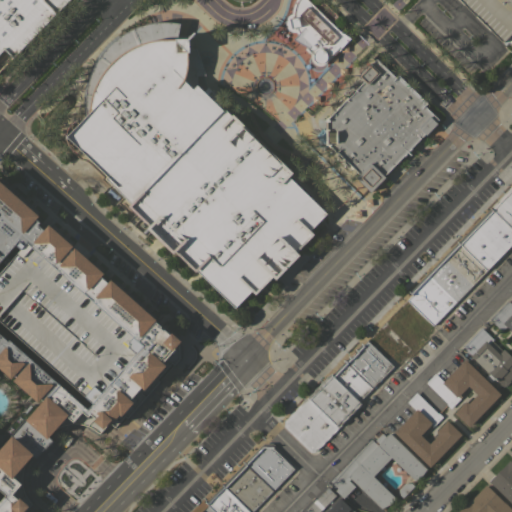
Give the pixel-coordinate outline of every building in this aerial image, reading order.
[(0,0),(68,0),(13,57),(4,48),(0,52),(0,0)] [(336,15),(331,21),(349,39),(338,51),(337,50),(326,62),(322,65),(319,65),(315,65),(313,63),(311,61),(310,55),(303,49),(306,46),(293,39),(297,34),(295,31),(289,31),(286,28),(284,23),(285,19),(287,15),(290,13),(291,7),(293,0),(307,0),(315,8),(322,1),(336,15)] [(511,0),(511,36),(510,34),(502,43),(458,0),(511,0)] [(309,230),(313,234),(296,251),(299,254),(275,279),(272,276),(255,294),(251,290),(234,307),(196,270),(195,271),(172,249),(170,251),(147,229),(149,226),(128,206),(130,203),(105,179),(108,176),(66,136),(68,126),(73,121),(86,115),(85,104),(86,89),(90,72),(97,58),(107,45),(117,37),(132,28),(146,23),(161,21),(179,23),(175,39),(192,38),(192,48),(196,48),(204,74),(196,75),(196,83),(203,90),(207,87),(210,91),(212,89),(219,96),(217,97),(221,102),(218,105),(223,110),(224,108),(230,115),(232,113),(270,152),(271,151),(292,172),(290,174),(306,190),(304,191),(325,213),(309,230)] [(325,143),(324,118),(326,118),(346,98),(363,82),(356,76),(369,63),(370,63),(373,60),(371,58),(377,52),(398,73),(397,74),(426,103),(423,105),(437,120),(435,122),(436,123),(425,134),(424,133),(382,175),(384,177),(370,191),(355,176),(358,174),(327,143),(325,143)] [(511,228),(490,207),(511,185),(511,228)] [(0,216),(14,229),(24,217),(0,194),(0,216)] [(490,207),(511,228),(511,242),(486,269),(457,241),(490,207)] [(31,248),(47,261),(58,247),(33,226),(20,242),(29,249),(31,248)] [(407,299),(411,295),(408,292),(457,241),(486,269),(461,295),(463,296),(458,302),(456,300),(433,324),(407,299)] [(89,274),(60,249),(47,265),(51,269),(53,266),(79,287),(89,274)] [(167,347),(98,280),(86,293),(119,324),(114,329),(119,333),(116,333),(117,344),(119,343),(123,368),(111,357),(104,358),(105,367),(104,368),(88,371),(87,362),(63,366),(59,362),(47,375),(79,405),(91,392),(98,391),(99,399),(77,422),(89,434),(117,404),(96,384),(110,371),(128,388),(167,347)] [(507,299),(510,295),(511,297),(511,332),(506,326),(501,331),(488,319),(507,299)] [(393,366),(366,340),(367,339),(364,336),(401,298),(404,301),(405,299),(406,300),(407,299),(433,324),(393,366)] [(511,358),(511,376),(508,380),(510,381),(504,386),(504,385),(502,387),(488,372),(487,373),(469,356),(470,355),(462,346),(480,327),(493,339),(488,344),(498,353),(502,349),(511,358)] [(393,366),(372,388),(344,360),(348,356),(349,357),(355,351),(354,350),(361,343),(362,344),(366,340),(393,366)] [(0,383),(23,404),(39,387),(20,384),(21,373),(10,364),(0,362),(2,351),(0,348),(0,383)] [(500,394),(468,427),(453,412),(464,401),(467,403),(476,394),(467,386),(459,394),(461,397),(450,408),(446,404),(444,402),(425,382),(434,373),(437,376),(436,376),(442,381),(464,359),(500,394)] [(330,374),(344,360),(372,388),(358,402),(330,374)] [(360,404),(337,427),(306,396),(329,373),(330,374),(358,402),(360,404)] [(429,467),(393,432),(414,410),(406,402),(415,392),(437,413),(437,412),(441,416),(432,426),(430,424),(419,435),(428,444),(437,435),(435,433),(436,432),(435,431),(446,420),(460,434),(429,467)] [(314,451),(309,452),(283,426),(283,420),(306,396),(337,427),(314,451)] [(34,440),(54,415),(32,398),(11,423),(34,440)] [(395,498),(388,504),(380,508),(350,478),(348,480),(354,486),(342,498),(334,490),(336,488),(329,481),(370,439),(377,445),(378,443),(374,439),(381,432),(385,436),(389,432),(426,469),(414,481),(390,457),(372,476),(395,498)] [(244,462),(263,443),(271,443),(274,446),(272,448),(293,468),(272,490),(244,462)] [(511,505),(488,481),(508,460),(511,463),(511,505)] [(250,511),(249,511),(222,485),(244,462),(272,490),(250,511)] [(403,483),(410,483),(413,486),(402,497),(398,494),(397,489),(403,483)] [(511,510),(511,511),(456,511),(470,498),(471,499),(485,484),(511,510)] [(222,485),(249,511),(213,511),(204,503),(222,485)] [(335,495),(318,511),(301,511),(326,486),(335,495)] [(353,511),(325,511),(339,498),(353,511)] [(190,511),(202,500),(204,503),(213,511),(190,511)] [(0,511),(15,511),(5,502),(0,507),(0,511)]
